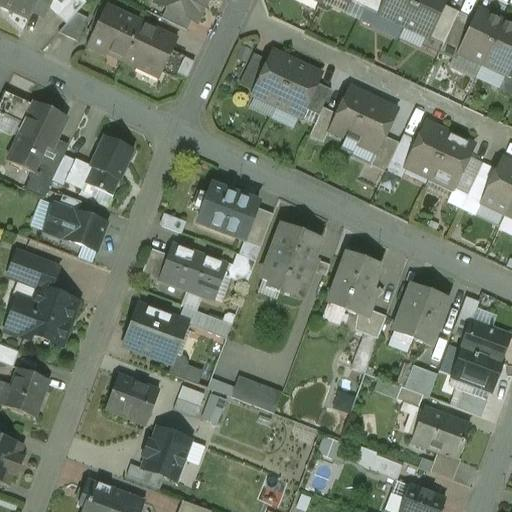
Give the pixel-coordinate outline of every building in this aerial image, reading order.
[(51,0),(0,0),(0,7),(26,21),(35,3),(47,9),(51,0)] [(81,0),(51,0),(47,9),(65,26),(76,15),(86,4),(81,0)] [(205,0),(158,0),(156,5),(166,10),(191,22),(195,23),(205,0)] [(350,0),(349,2),(364,9),(368,0),(350,0)] [(368,0),(364,9),(378,16),(386,0),(368,0)] [(386,0),(378,16),(403,28),(415,0),(386,0)] [(445,0),(415,0),(403,28),(427,39),(443,7),(445,0)] [(443,7),(427,39),(442,46),(457,14),(443,7)] [(141,25),(105,8),(87,48),(106,57),(107,55),(123,62),(141,25)] [(191,22),(166,10),(161,20),(186,32),(191,22)] [(472,21),(457,53),(458,54),(482,65),(501,23),(476,12),(472,21)] [(457,14),(442,46),(438,53),(455,61),(458,54),(457,53),(472,21),(457,14)] [(76,15),(65,26),(58,34),(77,43),(88,20),(76,15)] [(511,28),(501,23),(482,65),(505,76),(506,76),(511,63),(511,28)] [(176,42),(141,25),(123,62),(159,79),(161,74),(171,53),(176,42)] [(184,59),(171,53),(161,74),(174,80),(184,59)] [(252,56),(238,86),(253,93),(267,63),(252,56)] [(281,65),(269,59),(267,63),(253,93),(251,97),(275,108),(296,65),(289,62),(281,65)] [(511,63),(506,76),(505,76),(497,94),(511,100),(511,63)] [(302,68),(296,65),(275,108),(300,119),(304,110),(316,85),(317,81),(305,75),(302,68)] [(330,91),(316,85),(304,110),(318,117),(322,109),(330,91)] [(367,102),(365,97),(348,89),(336,116),(328,133),(375,155),(376,155),(384,138),(397,112),(382,105),(377,107),(367,102)] [(33,107),(4,93),(0,102),(0,117),(23,128),(33,107)] [(65,121),(34,107),(23,128),(7,163),(32,175),(33,176),(41,158),(45,151),(50,153),(55,142),(65,121)] [(318,117),(308,138),(323,145),(328,133),(336,116),(322,109),(318,117)] [(416,143),(404,168),(428,179),(449,136),(443,133),(434,136),(422,130),(416,143)] [(416,143),(402,136),(398,145),(390,162),(404,168),(416,143)] [(449,136),(428,179),(453,191),(468,158),(470,153),(458,147),(455,139),(449,136)] [(398,145),(384,138),(376,155),(375,155),(369,167),(385,174),(390,162),(398,145)] [(133,154),(103,140),(89,168),(89,169),(90,170),(83,184),(84,185),(99,192),(111,197),(118,183),(119,184),(133,154)] [(68,148),(55,142),(50,153),(45,151),(41,158),(48,161),(58,166),(62,157),(63,158),(68,148)] [(63,158),(62,157),(58,166),(59,166),(50,184),(63,190),(66,183),(75,163),(74,163),(63,158)] [(41,158),(33,176),(32,175),(24,192),(42,201),(50,184),(40,179),(48,161),(41,158)] [(453,191),(446,204),(460,211),(482,165),(468,158),(453,191)] [(58,166),(48,161),(40,179),(50,184),(59,166),(58,166)] [(89,168),(74,162),(74,163),(75,163),(66,183),(81,190),(84,185),(83,184),(90,170),(89,169),(89,168)] [(482,165),(460,211),(475,217),(481,204),(496,171),(482,165)] [(496,171),(481,204),(505,215),(511,200),(511,170),(511,171),(499,166),(496,171)] [(99,192),(84,185),(81,190),(78,196),(93,204),(99,192)] [(257,206),(210,188),(197,224),(243,241),(244,242),(256,210),(257,206)] [(81,205),(62,198),(57,209),(76,216),(81,205)] [(57,209),(54,208),(44,234),(95,253),(105,227),(57,209)] [(256,210),(244,242),(243,241),(243,244),(260,250),(272,217),(256,210)] [(320,242),(281,227),(261,282),(280,289),(278,295),(300,303),(315,262),(312,261),(320,242)] [(226,267),(172,248),(168,258),(159,282),(160,283),(212,302),(222,278),(226,267)] [(168,258),(150,251),(140,277),(160,284),(160,283),(159,282),(168,258)] [(58,271),(17,255),(7,280),(38,292),(39,291),(49,295),(58,271)] [(255,263),(236,256),(232,268),(251,275),(255,263)] [(380,268),(346,256),(327,306),(344,312),(356,317),(366,321),(369,312),(376,293),(371,291),(380,268)] [(232,268),(226,266),(226,267),(222,278),(246,287),(251,275),(232,268)] [(447,301),(410,287),(393,334),(429,348),(447,301)] [(49,295),(39,291),(38,292),(33,306),(17,300),(5,333),(29,342),(31,337),(60,348),(76,305),(49,295)] [(344,312),(327,306),(321,321),(338,327),(344,312)] [(187,326),(138,308),(123,347),(171,366),(172,366),(172,365),(187,326)] [(366,321),(356,317),(354,333),(365,337),(377,341),(386,319),(369,312),(366,321)] [(231,327),(207,318),(202,333),(226,342),(231,327)] [(508,339),(470,325),(460,351),(461,352),(498,366),(508,339)] [(377,341),(365,337),(351,371),(364,375),(377,341)] [(18,355),(0,347),(0,365),(12,370),(18,355)] [(498,366),(461,352),(452,378),(490,393),(500,366),(498,366)] [(200,376),(172,365),(172,366),(171,366),(167,377),(196,388),(200,376)] [(436,377),(412,368),(404,390),(422,397),(428,400),(436,377)] [(47,383),(17,372),(10,389),(4,387),(0,398),(0,407),(33,420),(47,383)] [(281,395),(238,378),(230,399),(273,416),(281,395)] [(157,394),(118,379),(105,412),(145,427),(157,394)] [(203,397),(181,388),(176,401),(198,410),(203,397)] [(350,415),(356,393),(340,388),(334,410),(350,415)] [(404,390),(400,389),(395,402),(417,410),(422,397),(404,390)] [(486,403),(462,394),(456,410),(480,419),(486,403)] [(198,410),(176,401),(168,424),(198,435),(206,413),(198,410)] [(468,428),(423,411),(411,444),(412,444),(412,446),(426,452),(427,450),(436,453),(456,461),(468,428)] [(188,443),(157,431),(151,445),(148,444),(143,458),(147,460),(142,472),(178,485),(185,465),(181,463),(188,443)] [(330,459),(337,443),(325,438),(318,454),(330,459)] [(0,441),(0,483),(7,486),(11,476),(14,478),(20,460),(17,459),(21,449),(0,441)] [(456,461),(436,453),(428,475),(452,483),(460,462),(456,461)] [(402,468),(375,458),(369,473),(395,483),(396,484),(402,468)] [(139,511),(143,503),(87,482),(78,508),(83,510),(82,511),(139,511)] [(396,484),(395,483),(385,511),(439,511),(444,502),(396,484)] [(204,511),(181,503),(178,511),(204,511)]
